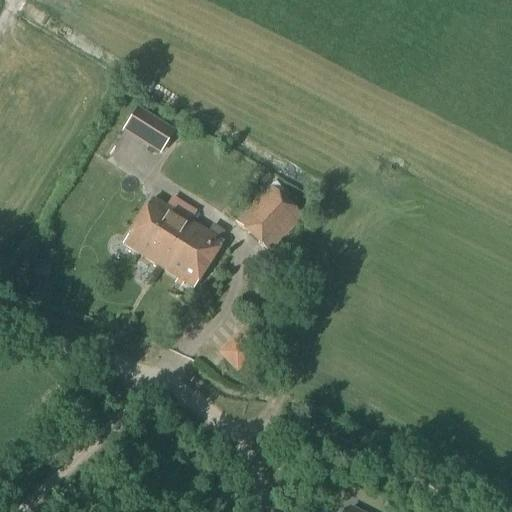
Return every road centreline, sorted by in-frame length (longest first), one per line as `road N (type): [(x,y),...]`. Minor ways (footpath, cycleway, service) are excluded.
road 1 (unclassified): [(265,511),(251,465),(199,404),(149,378),(0,328)]
road 2 (track): [(17,511),(149,378)]
